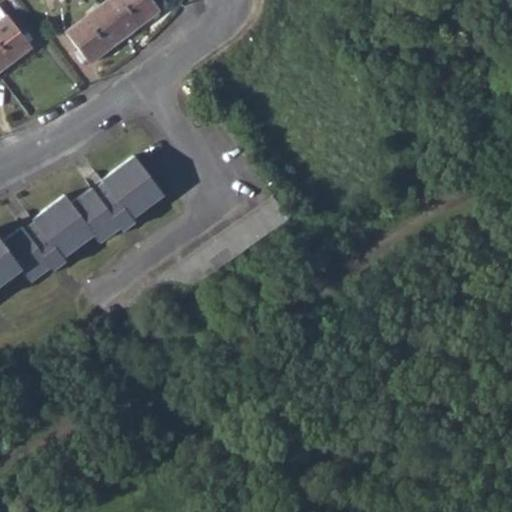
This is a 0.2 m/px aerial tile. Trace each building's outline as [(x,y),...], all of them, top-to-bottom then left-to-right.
[(153,0),(106,0),(100,4),(127,37),(162,11),(153,0)] [(127,37),(100,4),(65,31),(90,64),(127,37)] [(0,6),(0,72),(34,47),(31,42),(35,39),(31,32),(26,36),(10,15),(7,15),(0,6)] [(67,202),(61,196),(71,223),(80,240),(88,234),(94,241),(158,196),(131,158),(67,202)] [(61,196),(43,209),(60,253),(80,240),(71,223),(61,196)] [(277,197),(150,282),(164,305),(287,226),(286,222),(291,219),(277,197)] [(60,253),(43,209),(0,238),(0,279),(16,268),(25,278),(60,253)]
